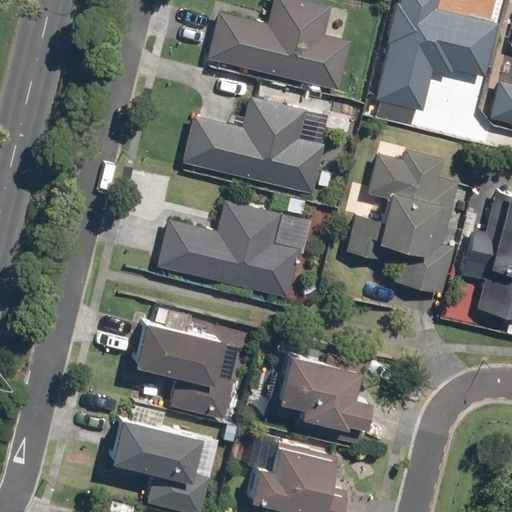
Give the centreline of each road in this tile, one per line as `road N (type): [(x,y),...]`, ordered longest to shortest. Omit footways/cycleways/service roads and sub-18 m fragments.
road 1 (residential): [(137,0),(28,458),(7,511)]
road 2 (residential): [(414,511),(451,393),(486,382),(511,386)]
road 3 (primary): [(44,0),(0,179)]
